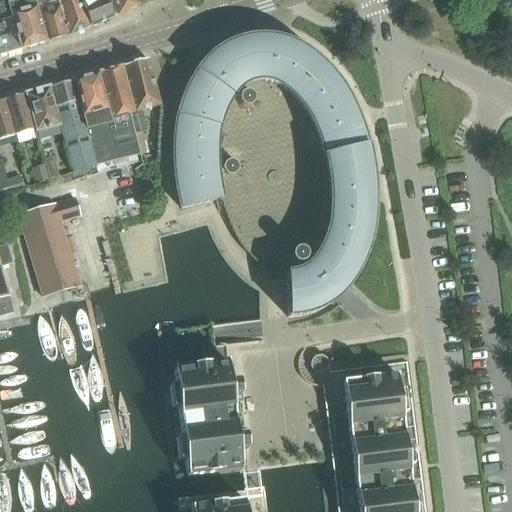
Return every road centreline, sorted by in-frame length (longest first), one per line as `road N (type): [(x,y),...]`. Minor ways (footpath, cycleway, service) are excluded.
road 1 (residential): [(429,317),(375,0)]
road 2 (residential): [(429,317),(275,339),(287,443)]
road 3 (residential): [(0,84),(229,13)]
road 4 (residential): [(454,511),(429,317)]
